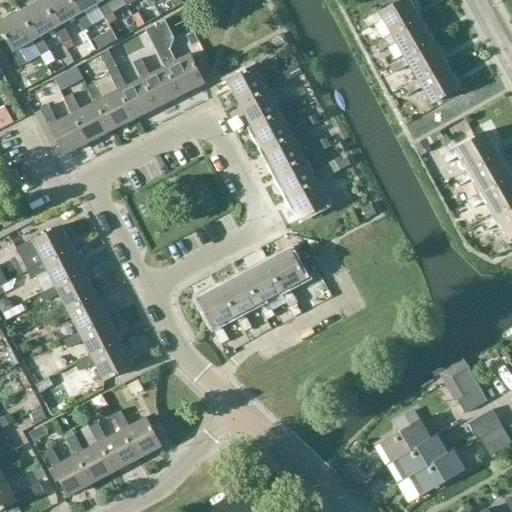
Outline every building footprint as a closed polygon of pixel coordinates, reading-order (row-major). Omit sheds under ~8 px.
[(57,28),(41,0),(19,13),(36,40),(33,42),(51,73),(59,69),(41,38),(55,30),(57,28)] [(69,0),(41,0),(57,28),(55,30),(66,49),(74,45),(63,25),(76,18),(79,16),(69,0)] [(101,3),(98,0),(69,0),(79,16),(76,18),(84,31),(86,35),(95,31),(84,13),(97,5),(101,3)] [(105,1),(106,0),(98,0),(101,3),(97,5),(105,19),(113,14),(105,1)] [(122,0),(126,6),(127,6),(130,11),(138,7),(135,2),(133,0),(122,0)] [(384,21),(392,35),(420,19),(409,0),(400,0),(381,12),(380,10),(363,20),(369,29),(384,21)] [(175,23),(191,18),(187,7),(172,12),(175,23)] [(11,53),(19,68),(27,64),(20,50),(33,42),(36,40),(19,13),(0,23),(0,28),(13,52),(11,53)] [(433,42),(420,19),(392,35),(377,44),(382,52),(397,43),(405,57),(406,58),(433,42)] [(147,29),(153,42),(158,51),(166,67),(167,67),(182,95),(205,83),(190,54),(174,62),(168,51),(170,50),(174,38),(165,20),(147,29)] [(81,41),(89,54),(95,51),(88,37),(81,41)] [(446,64),(433,42),(406,58),(405,57),(390,66),(395,75),(411,66),(418,79),(419,80),(446,64)] [(167,67),(166,67),(150,75),(142,59),(134,63),(142,79),(144,78),(158,107),(182,95),(167,67)] [(227,79),(239,103),(270,88),(271,89),(285,82),(280,73),(266,81),(257,64),(227,79)] [(459,87),(446,64),(419,80),(418,79),(402,89),(407,97),(423,88),(432,103),(459,87)] [(119,71),(116,72),(111,75),(118,92),(120,90),(135,119),(158,107),(144,78),(142,79),(127,87),(119,71)] [(88,86),(96,103),(98,102),(112,131),(135,119),(120,90),(118,92),(104,99),(96,82),(88,86)] [(270,88),(239,103),(252,126),(282,111),(283,112),(297,105),(293,97),(279,105),(271,89),(270,88)] [(89,143),(112,131),(98,102),(96,103),(81,111),(72,94),(64,98),(73,115),(74,114),(89,143)] [(67,154),(89,143),(74,114),(73,115),(58,122),(50,105),(41,109),(42,110),(36,113),(54,148),(62,143),(67,154)] [(0,129),(8,125),(0,109),(0,129)] [(282,111),(252,126),(264,149),(294,133),(295,135),(309,127),(305,119),(290,127),(283,112),(282,111)] [(474,130),(490,121),(485,111),(469,120),(474,130)] [(294,133),(264,149),(276,173),(298,161),(306,156),(307,158),(332,145),(328,137),(317,143),(303,150),(295,135),(294,133)] [(461,156),(469,171),(470,172),(499,155),(486,133),(459,149),(458,147),(442,157),(446,165),(461,156)] [(511,177),(499,155),(470,172),(469,171),(454,180),(459,188),(475,179),(483,193),(484,194),(511,177)] [(340,157),(329,163),(330,166),(316,174),(307,158),(306,156),(298,161),(276,173),(288,195),(318,180),(319,181),(319,182),(334,174),(351,165),(347,157),(342,160),(340,157)] [(511,208),(511,177),(484,194),(483,193),(467,202),(472,211),(488,202),(496,215),(497,217),(511,208)] [(319,182),(319,181),(318,180),(288,195),(301,219),(329,204),(330,205),(346,197),(342,189),(327,197),(319,182)] [(496,215),(480,224),(462,235),(466,241),(470,239),(471,240),(501,223),(510,239),(511,238),(511,208),(497,217),(496,215)] [(37,249),(44,263),(45,265),(75,251),(63,227),(35,241),(34,240),(17,248),(21,257),(37,249)] [(307,279),(291,249),(267,262),(283,292),(281,293),(289,308),(290,308),(295,316),(302,312),(289,289),(307,279)] [(87,274),(75,251),(45,265),(44,263),(28,271),(32,279),(48,271),(56,287),(56,288),(87,274)] [(0,260),(0,282),(10,277),(0,260)] [(283,292),(267,262),(243,274),(259,305),(258,305),(266,320),(275,316),(267,300),(281,293),(283,292)] [(98,297),(87,274),(56,288),(56,287),(40,294),(44,302),(60,295),(67,309),(68,312),(98,297)] [(259,305),(243,274),(222,286),(237,316),(235,317),(243,333),(252,328),(243,313),(258,305),(259,305)] [(237,316),(222,286),(198,298),(214,327),(212,328),(220,344),(229,340),(221,325),(235,317),(237,316)] [(110,321),(98,297),(68,312),(67,309),(52,317),(56,325),(71,317),(79,333),(80,336),(110,321)] [(122,344),(110,321),(80,336),(79,333),(64,340),(68,349),(83,341),(91,356),(92,359),(122,344)] [(133,367),(122,344),(92,359),(91,356),(75,364),(80,372),(95,364),(104,382),(133,367)] [(486,401),(467,368),(451,378),(462,396),(456,400),(465,414),(486,401)] [(60,381),(45,389),(54,407),(70,399),(60,381)] [(110,410),(121,431),(123,430),(138,458),(161,446),(146,418),(129,427),(117,406),(110,410)] [(491,409),(467,423),(476,438),(478,437),(501,425),(491,409)] [(87,423),(88,426),(89,426),(98,443),(99,443),(115,471),(138,458),(123,430),(121,431),(106,439),(95,418),(87,423)] [(419,420),(380,443),(392,463),(393,463),(431,440),(419,420)] [(501,425),(478,437),(489,456),(511,443),(501,425)] [(89,426),(88,426),(81,430),(90,448),(83,451),(75,435),(67,440),(76,456),(92,484),(115,471),(99,443),(98,443),(89,426)] [(41,427),(38,429),(29,434),(37,449),(49,442),(41,427)] [(437,436),(393,463),(403,480),(402,481),(403,482),(409,478),(447,454),(437,436)] [(0,459),(11,454),(7,446),(0,449),(0,459)] [(69,496),(92,484),(76,456),(61,464),(52,447),(43,452),(52,469),(53,469),(69,496)] [(453,451),(447,454),(409,478),(419,496),(465,470),(453,451)] [(0,481),(5,479),(7,483),(22,475),(17,467),(2,475),(0,471),(0,481)] [(5,479),(0,481),(0,511),(16,503),(17,506),(44,492),(40,484),(14,497),(7,483),(5,479)]
